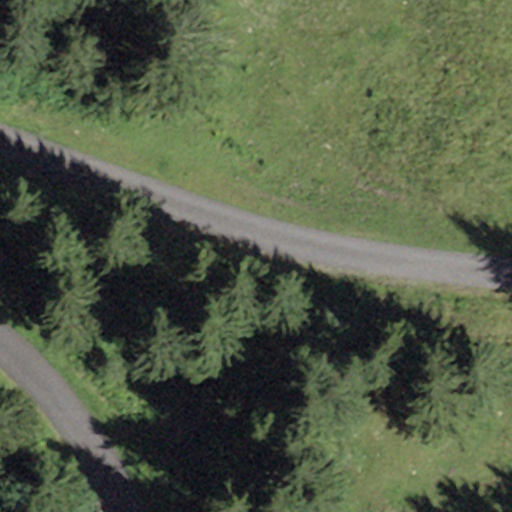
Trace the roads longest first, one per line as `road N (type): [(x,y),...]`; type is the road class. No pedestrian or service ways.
road 1 (track): [(0,140),(241,226),(424,265),(511,271)]
road 2 (track): [(110,511),(22,356),(0,339)]
